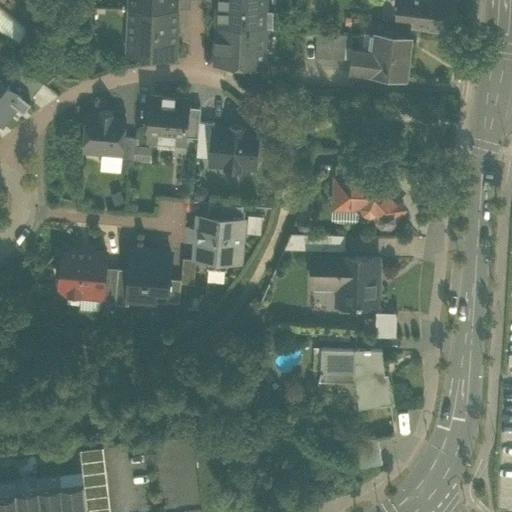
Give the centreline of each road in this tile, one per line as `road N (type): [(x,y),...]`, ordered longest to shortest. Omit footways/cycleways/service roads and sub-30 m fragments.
road 1 (tertiary): [(495,101),(460,434),(428,495)]
road 2 (residential): [(4,156),(68,96),(140,72),(195,70)]
road 3 (residential): [(22,210),(166,222)]
